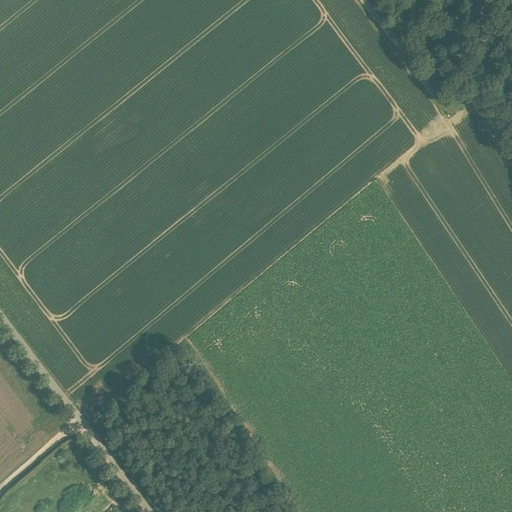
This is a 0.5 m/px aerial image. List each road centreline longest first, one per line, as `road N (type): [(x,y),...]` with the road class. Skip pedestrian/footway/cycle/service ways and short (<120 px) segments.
road 1 (unclassified): [(149,511),(0,315)]
road 2 (unclassified): [(362,0),(445,100),(465,96),(511,58)]
